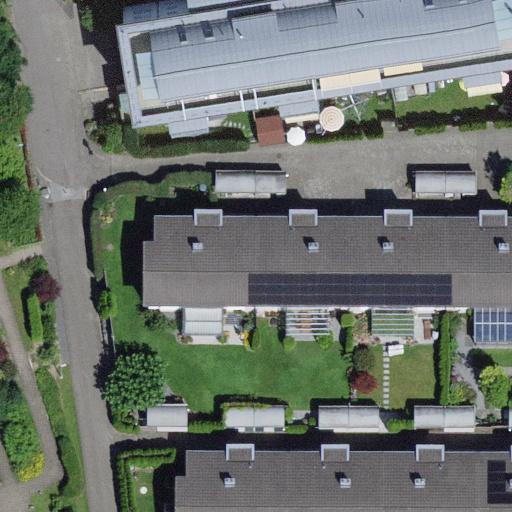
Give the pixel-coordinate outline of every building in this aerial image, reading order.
[(511,0),(135,0),(150,101),(511,49),(511,0)] [(253,227),(155,227),(155,319),(253,319),(253,227)] [(352,228),(253,227),(253,319),(351,320),(352,228)] [(450,228),(352,228),(351,320),(450,320),(450,228)] [(511,228),(450,228),(450,320),(511,320),(511,228)] [(284,511),(284,463),(187,462),(186,511),(284,511)] [(381,511),(382,463),(284,463),(284,511),(381,511)] [(479,511),(479,464),(382,463),(381,511),(479,511)] [(511,511),(511,463),(479,464),(479,511),(511,511)]
